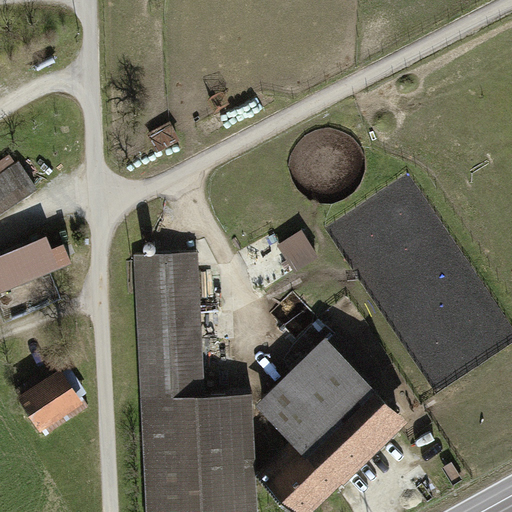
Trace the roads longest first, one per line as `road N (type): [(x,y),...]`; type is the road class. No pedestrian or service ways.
road 1 (unclassified): [(511,4),(106,207)]
road 2 (unclassified): [(106,207),(111,511)]
road 3 (unclassified): [(90,0),(106,207)]
